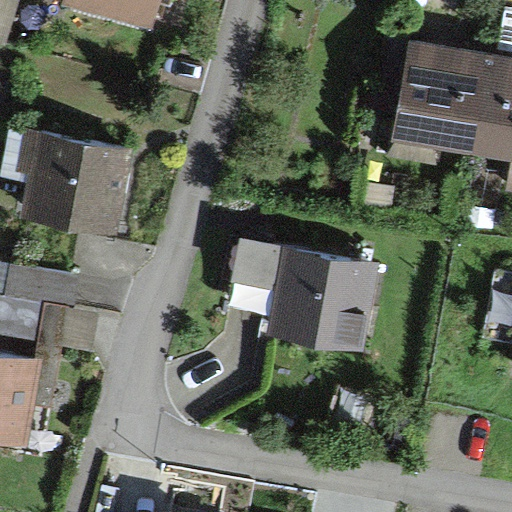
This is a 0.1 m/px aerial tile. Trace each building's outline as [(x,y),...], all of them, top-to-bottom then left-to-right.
[(21,1),(18,0),(0,0),(0,44),(5,46),(21,1)] [(64,0),(63,5),(153,29),(160,3),(160,0),(64,0)] [(391,140),(472,154),(490,54),(450,47),(409,40),(391,140)] [(511,57),(490,54),(472,154),(510,160),(511,160),(511,57)] [(16,171),(25,129),(12,126),(1,175),(26,181),(27,174),(16,171)] [(133,151),(25,129),(16,171),(27,174),(26,181),(18,218),(115,238),(126,183),(133,151)] [(284,246),(240,238),(231,282),(276,291),(284,246)] [(380,262),(284,244),(284,246),(276,291),(268,335),(364,351),(380,262)] [(0,293),(6,294),(11,262),(0,260),(0,293)] [(11,262),(6,294),(45,302),(70,307),(75,307),(81,274),(11,262)] [(0,350),(36,357),(45,302),(6,294),(0,293),(0,350)] [(45,358),(37,405),(52,408),(63,345),(70,307),(45,302),(36,357),(45,358)] [(75,307),(70,307),(63,345),(94,350),(101,313),(75,307)] [(0,350),(0,443),(29,449),(37,405),(45,358),(36,357),(0,350)]
